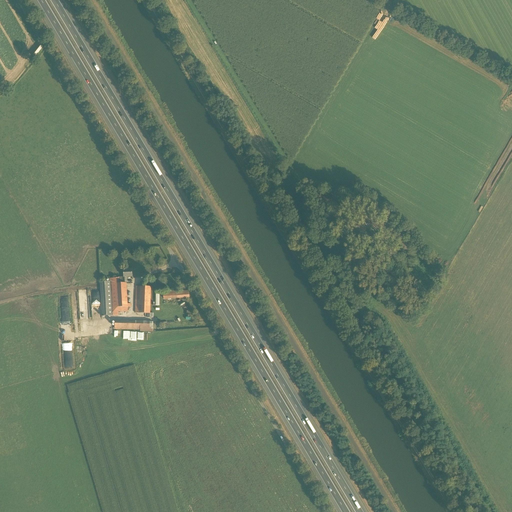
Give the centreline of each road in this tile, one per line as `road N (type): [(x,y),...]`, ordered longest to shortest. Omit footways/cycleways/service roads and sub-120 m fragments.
road 1 (unclassified): [(328,511),(20,0)]
road 2 (unclassified): [(397,511),(91,0)]
road 3 (track): [(452,511),(146,0)]
road 4 (motorway): [(360,511),(54,0)]
road 5 (motorway): [(41,0),(344,511)]
road 6 (track): [(382,0),(511,76)]
